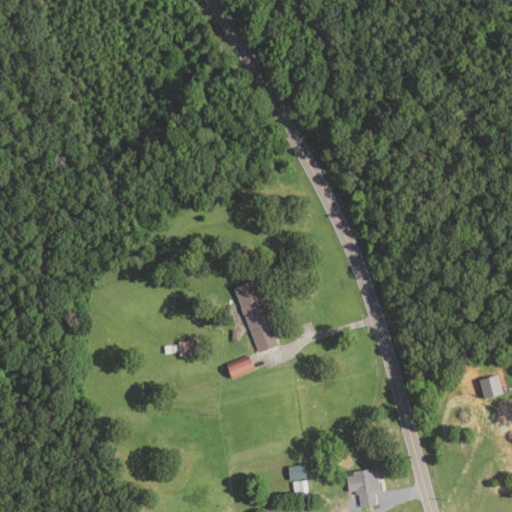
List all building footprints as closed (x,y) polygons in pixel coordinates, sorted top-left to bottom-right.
[(257,354),(234,287),(259,278),(266,298),(263,300),(279,346),(257,354)] [(241,330),(240,340),(231,339),(232,329),(241,330)] [(197,343),(198,351),(166,355),(165,347),(197,343)] [(232,380),(226,365),(247,356),(254,371),(232,380)] [(306,479),(290,480),(288,465),(305,464),(306,479)] [(360,507),(359,494),(355,494),(355,491),(348,492),(346,477),(353,476),(353,472),(377,469),(380,492),(375,493),(376,505),(360,507)] [(293,482),(306,480),(307,491),(294,492),(293,482)]
